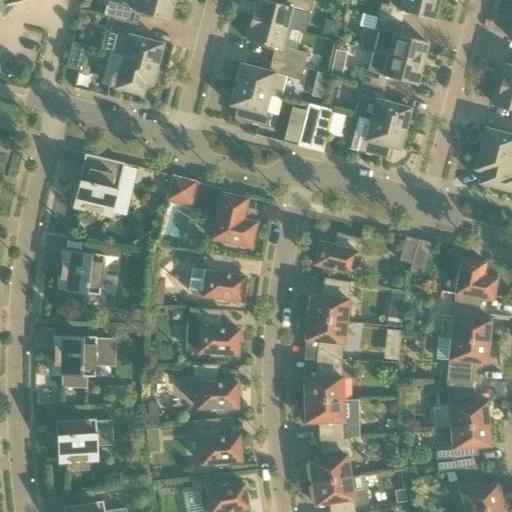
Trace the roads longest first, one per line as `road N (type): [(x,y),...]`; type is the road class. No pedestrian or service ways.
road 1 (residential): [(24,511),(15,365),(26,238),(52,105)]
road 2 (residential): [(284,511),(272,444),(271,347),(302,181)]
road 3 (residential): [(427,215),(481,0)]
road 4 (residential): [(178,144),(216,0)]
road 5 (residential): [(178,144),(52,105)]
road 6 (residential): [(427,215),(302,181)]
road 7 (residential): [(302,181),(178,144)]
